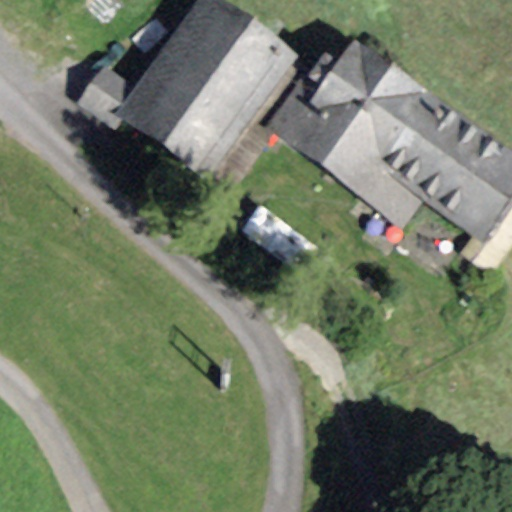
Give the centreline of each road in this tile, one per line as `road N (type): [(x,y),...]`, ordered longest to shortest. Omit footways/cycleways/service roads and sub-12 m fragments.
road 1 (unclassified): [(0,88),(257,339),(285,427),(280,511)]
road 2 (track): [(380,511),(339,395),(317,365),(257,339)]
road 3 (unclassified): [(88,511),(39,419),(0,378)]
